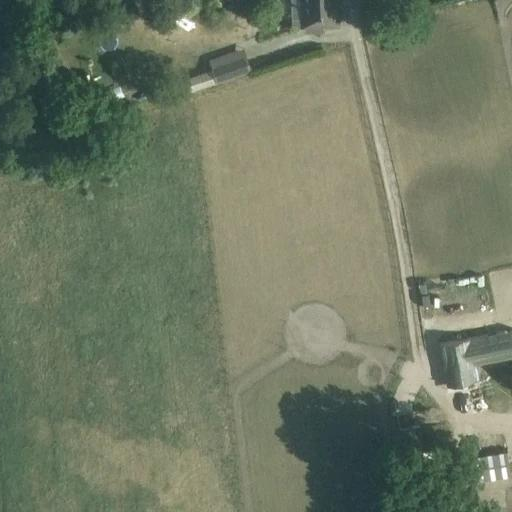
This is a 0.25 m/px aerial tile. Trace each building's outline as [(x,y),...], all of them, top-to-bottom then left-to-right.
[(311,26),(317,25),(337,25),(336,0),(290,0),(292,26),(311,25),(311,26)] [(218,82),(249,72),(245,57),(186,78),(189,91),(202,87),(204,92),(220,87),(218,82)] [(116,110),(120,119),(136,112),(132,103),(116,110)] [(511,330),(439,343),(447,386),(479,380),(477,365),(511,358),(511,330)] [(495,442),(492,430),(469,435),(471,447),(495,442)] [(511,442),(488,448),(491,462),(511,458),(511,442)] [(476,486),(484,486),(484,454),(475,454),(476,486)]
